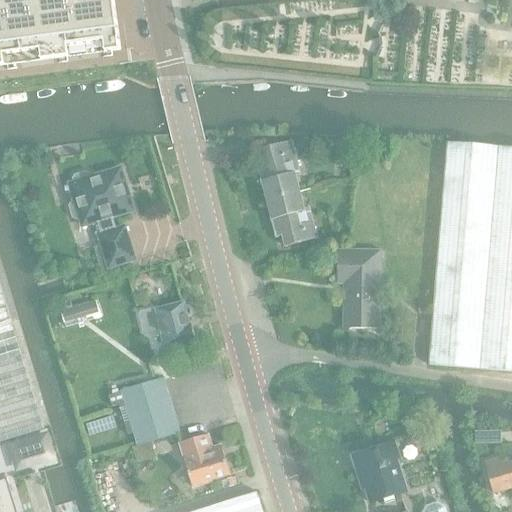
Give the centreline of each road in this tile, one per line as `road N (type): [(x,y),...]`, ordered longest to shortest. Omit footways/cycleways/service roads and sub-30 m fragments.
road 1 (tertiary): [(243,360),(158,0)]
road 2 (unclassified): [(243,360),(301,354),(511,385)]
road 3 (tertiary): [(287,511),(243,360)]
